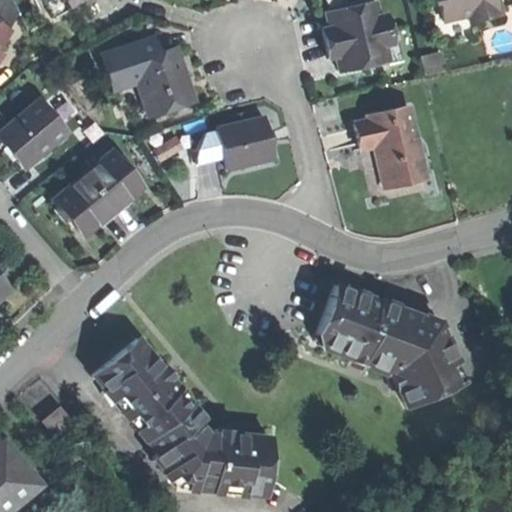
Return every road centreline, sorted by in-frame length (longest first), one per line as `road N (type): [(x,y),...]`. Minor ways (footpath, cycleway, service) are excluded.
road 1 (residential): [(80,303),(166,226),(215,212),(259,213),(303,231)]
road 2 (unknown): [(45,334),(178,509),(200,511)]
road 3 (residential): [(511,224),(403,257),(360,255),(303,231)]
road 4 (residential): [(241,49),(296,89),(314,187),(303,231)]
road 5 (residential): [(80,303),(0,205)]
